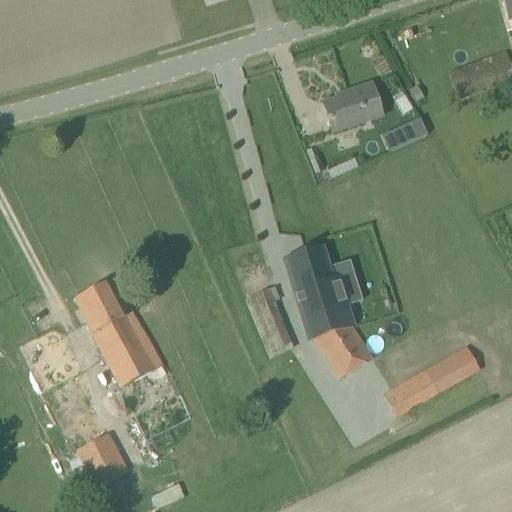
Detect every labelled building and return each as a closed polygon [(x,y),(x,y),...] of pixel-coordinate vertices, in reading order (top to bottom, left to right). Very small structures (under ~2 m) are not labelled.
[(508,20),(511,18),(511,0),(502,0),(505,9),(508,20)] [(511,77),(505,55),(447,73),(456,101),(507,85),(511,101),(511,77)] [(332,136),(382,120),(371,86),(336,97),(338,101),(323,106),(332,136)] [(419,121),(403,129),(410,143),(426,136),(419,121)] [(284,262),(299,311),(302,310),(313,345),(339,382),(370,360),(350,332),(353,328),(338,280),(332,283),(322,250),(284,262)] [(120,391),(163,369),(149,343),(134,314),(133,315),(126,319),(108,284),(75,302),(120,391)] [(247,299),(269,360),(292,351),(271,291),(247,299)] [(96,492),(128,475),(49,326),(17,343),(96,492)] [(421,404),(422,405),(478,373),(465,349),(382,395),(396,419),(410,411),(409,411),(421,404)]
